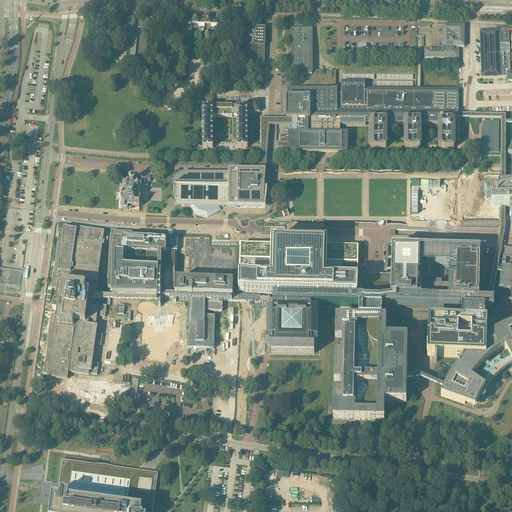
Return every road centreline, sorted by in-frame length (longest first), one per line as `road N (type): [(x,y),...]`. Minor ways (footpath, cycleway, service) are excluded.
road 1 (residential): [(40,212),(233,222),(273,206),(268,166),(47,155)]
road 2 (residential): [(12,410),(40,212)]
road 3 (primary): [(0,137),(13,56),(7,0)]
